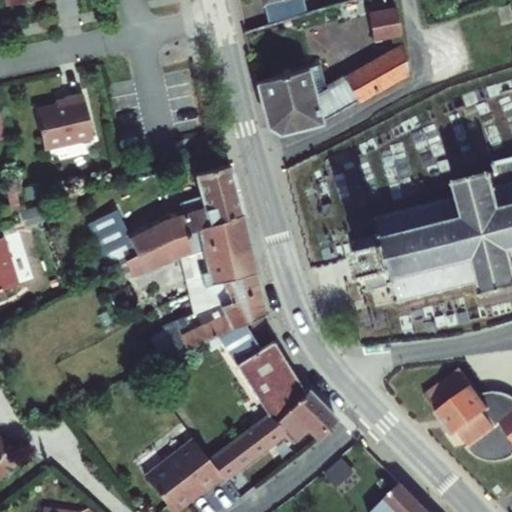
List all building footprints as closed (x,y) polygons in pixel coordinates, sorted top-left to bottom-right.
[(390,0),(366,0),(367,5),(381,2),(384,13),(368,17),(374,41),(388,38),(391,47),(337,76),(340,80),(352,102),(409,71),(390,0)] [(511,4),(501,7),(505,23),(511,21),(511,4)] [(308,63),(259,75),(271,122),(281,127),(322,115),(343,104),(332,81),(331,79),(327,81),(329,85),(316,91),(308,63)] [(340,80),(332,81),(343,104),(352,102),(340,80)] [(50,113),(18,121),(28,160),(77,148),(66,105),(49,109),(50,113)] [(244,207),(231,158),(197,166),(203,188),(182,194),(184,204),(165,210),(129,230),(126,226),(71,259),(78,271),(74,273),(78,280),(109,263),(175,225),(244,207)] [(347,255),(357,296),(354,297),(355,302),(362,301),(361,297),(380,293),(381,296),(384,296),(385,303),(382,304),(384,310),(391,309),(390,307),(407,303),(408,305),(414,304),(413,301),(429,298),(430,301),(435,300),(434,296),(449,293),(450,296),(453,296),(453,292),(470,288),(471,293),(474,292),(475,299),(472,300),(473,304),(478,303),(477,299),(501,295),(502,298),(507,297),(506,293),(511,291),(511,165),(511,166),(511,168),(490,174),(486,171),(484,174),(488,175),(485,181),(470,185),(469,182),(464,183),(465,186),(451,189),(451,187),(446,188),(447,191),(450,190),(452,201),(449,202),(450,206),(435,210),(434,206),(431,207),(431,210),(417,214),(416,210),(411,211),(412,215),(393,219),(393,216),(389,217),(390,221),(371,225),(370,221),(365,222),(366,226),(369,226),(373,243),(370,244),(371,248),(349,253),(348,248),(343,250),(345,256),(347,255)] [(256,266),(244,207),(175,225),(109,263),(100,285),(118,276),(120,279),(176,249),(187,242),(192,265),(201,264),(203,277),(219,274),(256,266)] [(187,242),(176,249),(190,310),(218,295),(219,298),(224,296),(259,280),(256,266),(219,274),(203,277),(201,264),(192,265),(187,242)] [(268,309),(259,280),(224,296),(219,298),(209,319),(164,341),(170,354),(219,333),(244,321),(268,309)] [(260,346),(244,321),(219,333),(271,410),(290,395),(293,400),(311,385),(273,339),(260,346)] [(166,333),(161,323),(155,326),(160,335),(166,333)] [(465,404),(445,377),(409,403),(439,444),(443,440),(453,455),(451,456),(466,466),(485,469),(502,463),(511,455),(511,411),(510,413),(500,404),(484,399),(471,400),(465,404)] [(271,410),(208,459),(221,475),(215,481),(227,478),(296,423),(306,435),(334,413),(311,385),(293,400),(290,395),(271,410)] [(193,439),(145,476),(172,510),(206,484),(207,486),(221,475),(208,459),(193,439)] [(333,477),(325,467),(310,478),(318,488),(333,477)] [(406,511),(386,489),(360,511),(406,511)]
